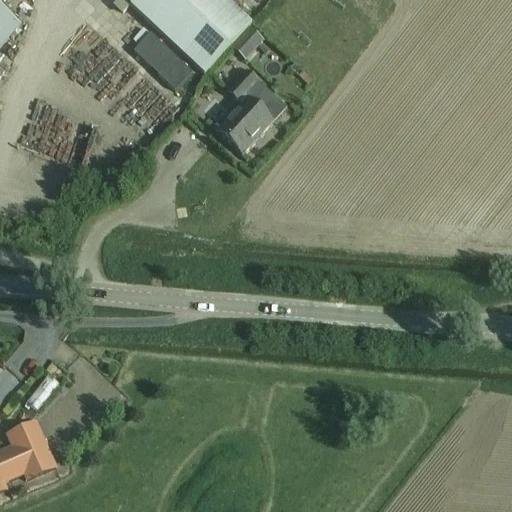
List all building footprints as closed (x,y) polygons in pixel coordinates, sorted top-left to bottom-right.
[(119,0),(112,8),(121,16),(122,17),(131,8),(205,77),(232,49),(250,29),(253,26),(225,0),(119,0)] [(0,48),(21,26),(0,5),(0,48)] [(264,43),(250,29),(232,49),(246,63),(264,43)] [(150,36),(133,54),(174,94),(191,75),(150,36)] [(303,73),(299,78),(308,86),(312,82),(303,73)] [(217,134),(242,157),(273,124),(244,97),(257,83),(248,74),(229,95),(241,107),(217,134)] [(48,379),(27,405),(37,413),(59,387),(48,379)] [(0,496),(8,492),(5,485),(23,477),(26,484),(57,471),(36,423),(5,437),(10,449),(0,453),(0,496)]
